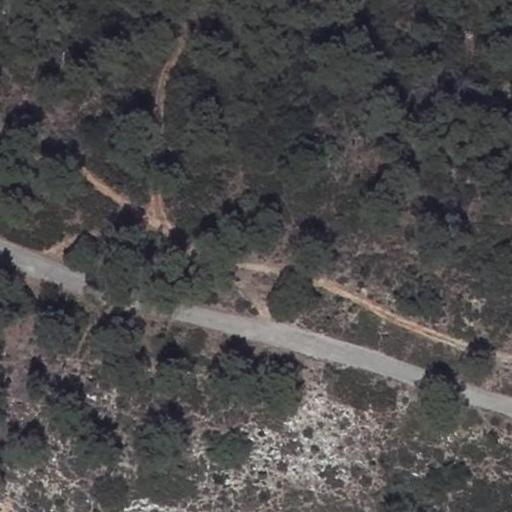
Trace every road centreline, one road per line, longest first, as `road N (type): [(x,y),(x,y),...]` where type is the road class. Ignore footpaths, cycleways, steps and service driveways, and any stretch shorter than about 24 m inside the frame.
road 1 (track): [(0,119),(75,149),(135,207),(266,276),(511,358)]
road 2 (unclassified): [(0,252),(89,286),(511,409)]
